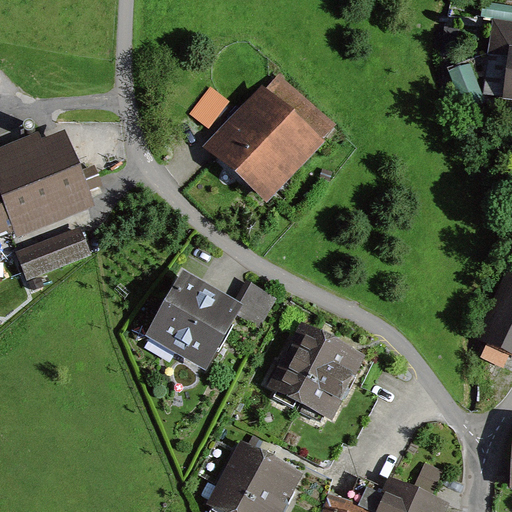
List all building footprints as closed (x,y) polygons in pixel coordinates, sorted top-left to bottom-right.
[(509,102),(511,102),(511,29),(497,27),(490,95),(510,97),(509,102)] [(277,88),(210,153),(264,208),(331,142),(277,88)] [(213,90),(196,120),(213,130),(230,100),(213,90)] [(0,242),(90,209),(63,136),(0,159),(0,242)] [(20,260),(28,280),(89,258),(81,238),(20,260)] [(511,282),(504,279),(481,344),(511,355),(511,282)] [(242,313),(187,283),(154,342),(208,372),(242,313)] [(331,347),(301,332),(273,390),(302,404),(331,347)] [(360,361),(331,347),(302,404),(332,419),(360,361)] [(212,506),(223,511),(244,511),(267,467),(239,453),(212,506)] [(244,511),(279,511),(296,481),(267,467),(244,511)] [(360,511),(443,511),(444,510),(389,487),(386,495),(371,488),(360,511)]
